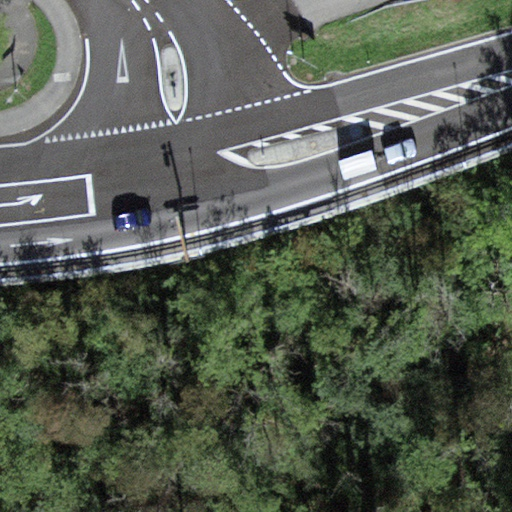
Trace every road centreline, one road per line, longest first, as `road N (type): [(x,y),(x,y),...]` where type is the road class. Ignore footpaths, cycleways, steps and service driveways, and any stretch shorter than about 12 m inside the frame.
road 1 (primary): [(174,174),(511,83)]
road 2 (primary): [(0,202),(174,174)]
road 3 (tertiary): [(153,18),(170,68),(174,174)]
